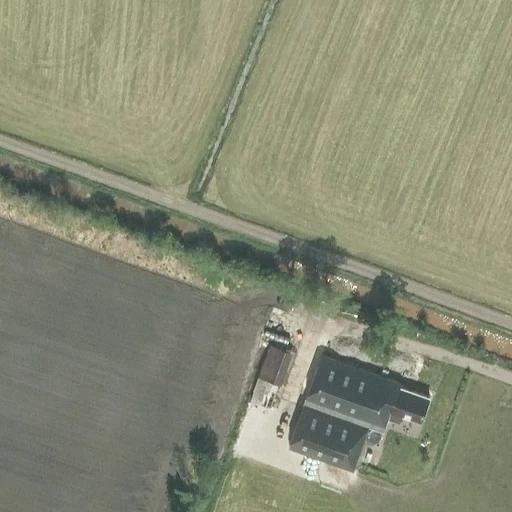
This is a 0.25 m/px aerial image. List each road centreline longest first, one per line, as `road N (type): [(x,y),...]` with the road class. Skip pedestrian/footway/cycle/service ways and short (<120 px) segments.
road 1 (track): [(511,321),(0,137)]
road 2 (track): [(511,380),(321,320)]
